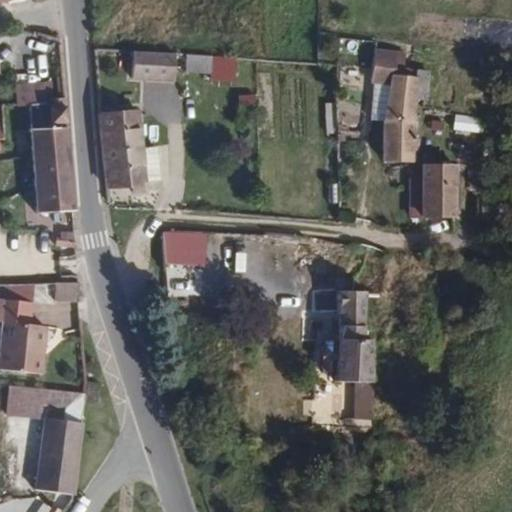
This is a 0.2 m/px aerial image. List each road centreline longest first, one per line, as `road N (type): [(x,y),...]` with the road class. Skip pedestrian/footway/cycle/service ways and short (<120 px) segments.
road 1 (track): [(511,240),(196,221),(154,227),(135,279),(107,294)]
road 2 (secondary): [(72,0),(94,248),(155,433)]
